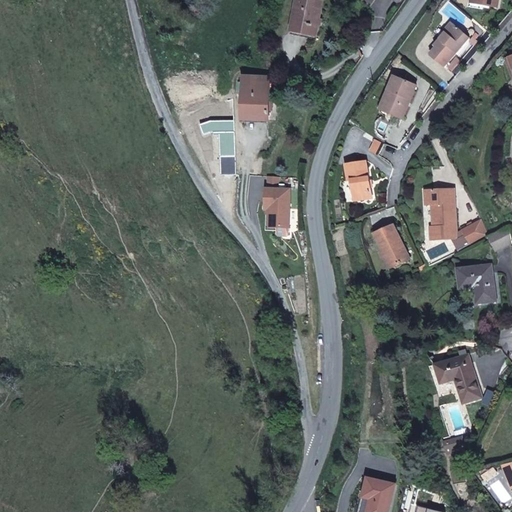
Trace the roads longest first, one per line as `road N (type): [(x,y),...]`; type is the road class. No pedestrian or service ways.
road 1 (residential): [(324,441),(310,433),(304,360),(288,310),(264,260),(161,109),(132,0)]
road 2 (secondary): [(416,0),(338,116),(314,192),(336,357),(324,441)]
road 3 (residential): [(511,26),(420,134),(398,167),(393,200)]
